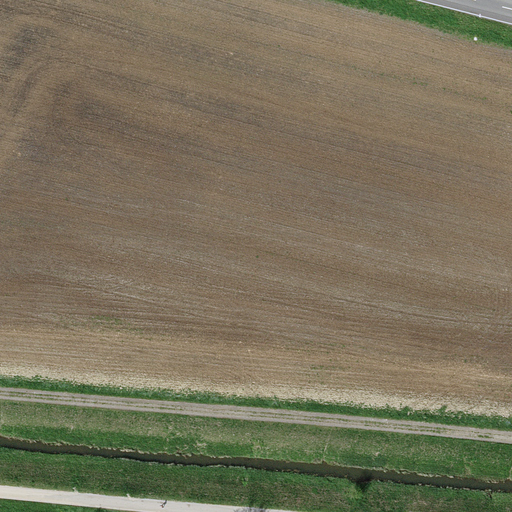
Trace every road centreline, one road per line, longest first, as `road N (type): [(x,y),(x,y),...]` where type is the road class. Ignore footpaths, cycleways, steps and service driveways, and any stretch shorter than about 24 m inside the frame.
road 1 (track): [(0,401),(511,443)]
road 2 (track): [(0,496),(175,511)]
